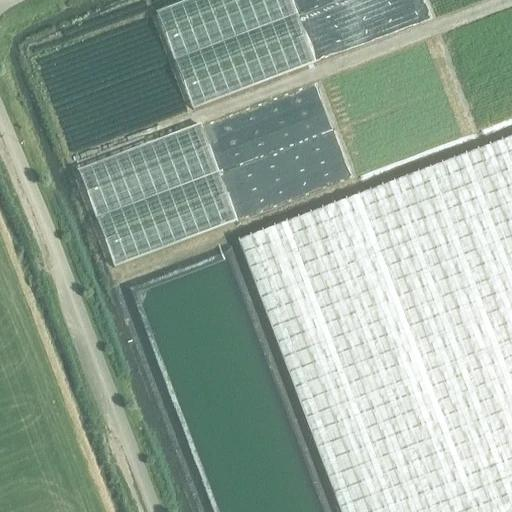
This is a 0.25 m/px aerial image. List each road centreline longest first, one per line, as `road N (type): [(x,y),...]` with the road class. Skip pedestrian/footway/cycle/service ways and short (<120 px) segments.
road 1 (residential): [(147,511),(0,123),(0,7),(16,0)]
road 2 (track): [(75,169),(511,0)]
